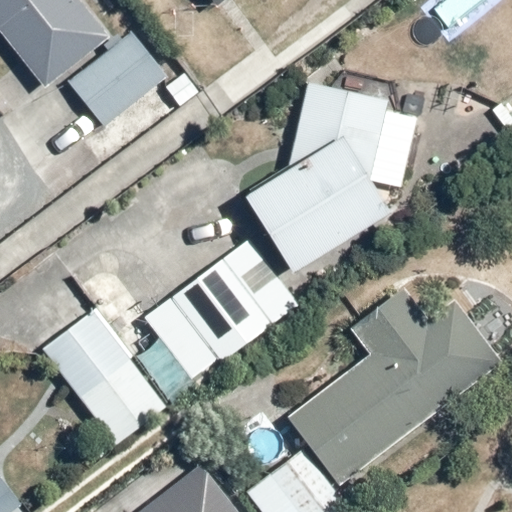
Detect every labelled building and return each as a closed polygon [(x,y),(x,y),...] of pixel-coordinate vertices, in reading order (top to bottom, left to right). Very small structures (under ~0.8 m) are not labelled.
[(79,0),(0,0),(0,33),(42,87),(85,53),(91,61),(66,81),(102,127),(165,77),(128,31),(113,43),(79,0)] [(287,276),(385,218),(371,172),(383,99),(304,86),(291,169),(241,198),(287,276)] [(132,363),(142,377),(161,402),(294,306),(247,241),(143,317),(161,342),(132,363)] [(400,290),(375,309),(369,352),(284,417),(337,486),(499,362),(448,296),(400,290)] [(165,407),(161,402),(161,403),(142,377),(92,310),(41,349),(114,446),(165,407)] [(351,511),(301,446),(243,490),(260,511),(351,511)] [(240,511),(202,461),(135,511),(240,511)]
